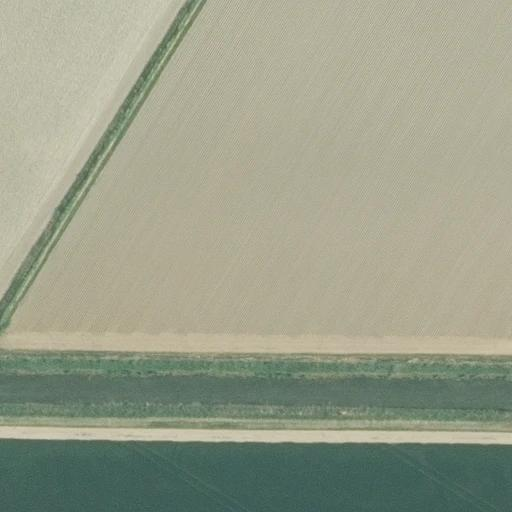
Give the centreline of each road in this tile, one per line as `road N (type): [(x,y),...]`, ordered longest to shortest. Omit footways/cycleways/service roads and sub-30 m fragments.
road 1 (track): [(511,446),(0,436)]
road 2 (track): [(511,351),(0,345)]
